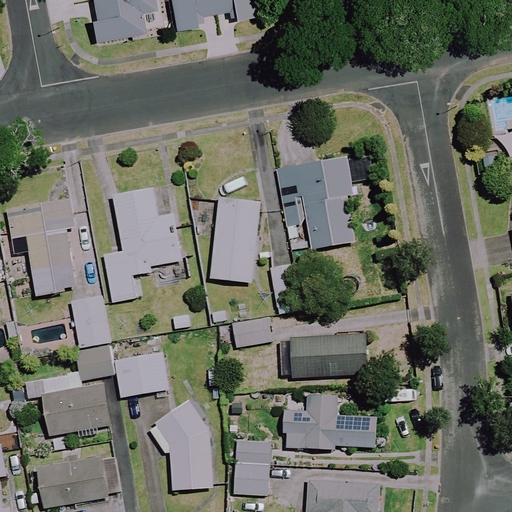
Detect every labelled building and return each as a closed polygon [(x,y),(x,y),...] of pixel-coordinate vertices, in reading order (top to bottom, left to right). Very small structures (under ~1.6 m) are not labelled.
[(94,0),(97,19),(94,20),(97,42),(144,33),(141,14),(155,11),(153,0),(94,0)] [(171,0),(178,30),(203,25),(202,17),(229,12),(231,21),(257,16),(253,0),(171,0)] [(511,133),(496,137),(501,164),(511,162),(511,227),(511,228),(511,230),(511,133)] [(287,228),(295,227),(308,225),(312,252),(356,244),(348,198),(354,196),(348,159),(277,171),(287,228)] [(159,219),(154,190),(114,197),(123,254),(104,257),(112,305),(137,301),(133,277),(152,274),(151,268),(183,263),(175,216),(159,219)] [(261,204),(220,200),(211,280),(252,285),(261,204)] [(32,255),(36,297),(66,294),(66,290),(75,289),(68,231),(75,230),(72,202),(26,207),(29,235),(14,237),(16,256),(32,255)] [(304,312),(297,266),(271,270),(279,316),(304,312)] [(112,342),(103,300),(73,306),(81,348),(112,342)] [(273,343),(269,319),(233,325),(237,349),(273,343)] [(369,376),(367,337),(281,340),(283,379),(369,376)] [(116,376),(111,348),(77,354),(82,383),(116,376)] [(170,391),(163,354),(117,363),(123,399),(170,391)] [(71,392),(68,378),(28,385),(31,399),(43,397),(50,438),(112,426),(104,386),(71,392)] [(338,397),(309,396),(308,412),(286,411),(284,448),(335,450),(335,447),(375,449),(376,419),(337,418),(338,397)] [(212,435),(190,403),(159,424),(174,446),(173,490),(214,491),(215,455),(212,435)] [(0,511),(14,511),(14,510),(6,511),(0,478),(7,477),(1,447),(0,446),(0,511)] [(123,498),(117,459),(78,464),(76,451),(61,454),(63,466),(37,470),(43,509),(123,498)] [(269,497),(270,468),(235,467),(234,496),(269,497)] [(378,511),(380,487),(309,483),(307,511),(378,511)]
